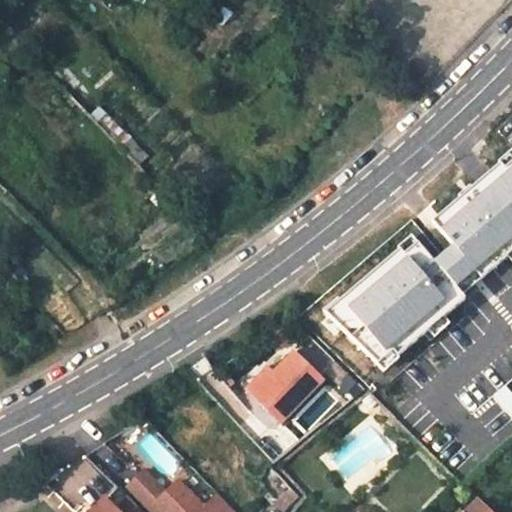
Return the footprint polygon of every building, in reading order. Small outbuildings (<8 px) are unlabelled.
[(511,149),(330,316),(382,373),(511,253),(511,205),(511,204),(511,202),(511,149)] [(511,300),(483,330),(511,358),(511,300)] [(265,367),(244,388),(277,422),(320,380),(292,351),(270,373),(265,367)] [(402,413),(447,378),(428,354),(384,389),(402,413)] [(361,391),(349,379),(342,386),(353,398),(361,391)] [(492,448),(511,430),(511,426),(505,419),(484,438),(492,448)] [(458,428),(434,449),(460,477),(484,457),(458,428)] [(277,469),(263,480),(285,508),(299,497),(277,469)] [(235,511),(219,495),(205,509),(179,483),(167,495),(145,472),(130,488),(152,510),(154,511),(235,511)] [(105,499),(92,511),(146,511),(131,495),(116,510),(105,499)] [(485,511),(476,502),(466,511),(485,511)]
